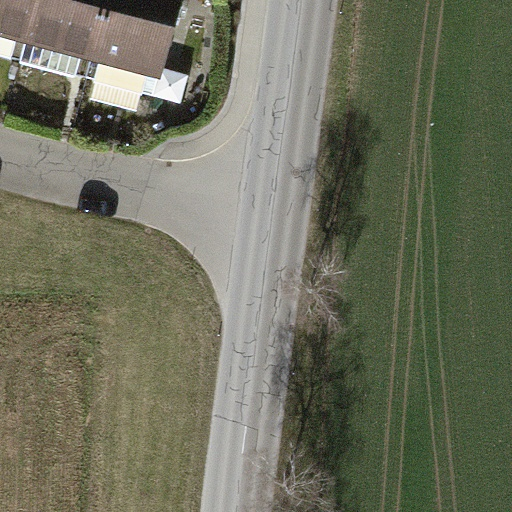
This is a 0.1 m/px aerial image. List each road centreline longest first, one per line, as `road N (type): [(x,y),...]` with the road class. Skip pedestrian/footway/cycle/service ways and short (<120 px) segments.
road 1 (tertiary): [(240,511),(277,225)]
road 2 (residential): [(277,225),(0,159)]
road 3 (tertiary): [(277,225),(304,0)]
